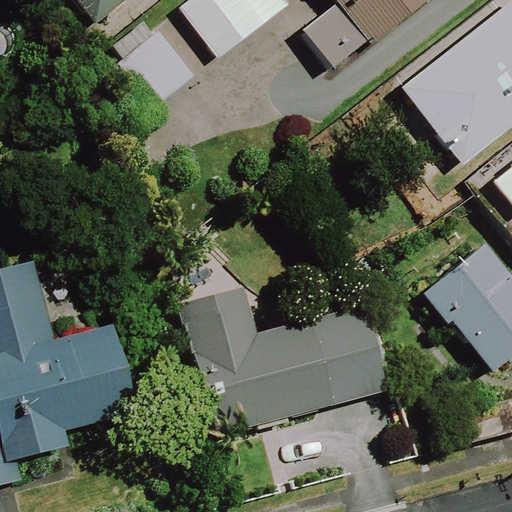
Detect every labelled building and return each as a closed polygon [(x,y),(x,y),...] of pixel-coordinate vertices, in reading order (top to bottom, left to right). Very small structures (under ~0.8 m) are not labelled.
[(62,0),(87,32),(128,0),(62,0)] [(279,13),(269,0),(190,0),(171,15),(211,66),(279,13)] [(317,0),(328,13),(295,37),(324,77),(429,0),(317,0)] [(511,10),(509,6),(393,96),(452,172),(511,125),(511,10)] [(185,83),(139,27),(100,60),(146,116),(185,83)] [(511,355),(511,295),(475,247),(415,292),(481,379),(511,355)] [(46,347),(26,270),(0,277),(0,491),(10,489),(5,469),(60,454),(55,436),(122,419),(100,333),(46,347)] [(246,344),(233,298),(168,316),(205,447),(378,398),(354,314),(246,344)]
